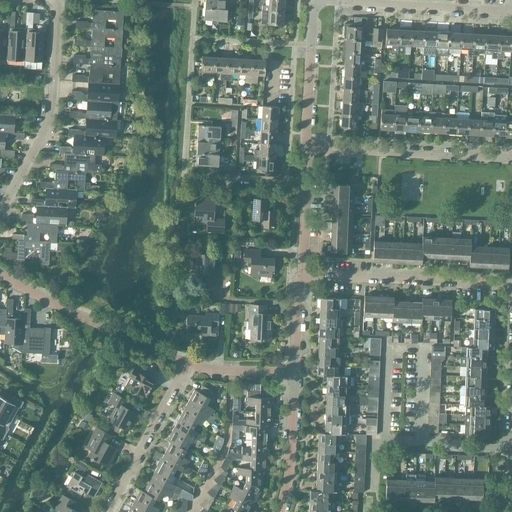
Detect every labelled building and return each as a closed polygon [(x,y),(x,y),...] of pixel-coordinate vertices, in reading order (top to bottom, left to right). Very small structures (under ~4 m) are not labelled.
[(206,0),(206,7),(228,8),(228,0),(206,0)] [(262,6),(262,11),(284,12),(284,8),(286,8),(287,6),(288,1),(286,0),(269,0),(269,6),(262,6)] [(237,1),(237,9),(245,9),(246,2),(237,1)] [(206,7),(205,20),(227,22),(228,16),(228,8),(206,7)] [(94,10),(93,24),(88,23),(89,22),(76,21),(76,28),(92,29),(123,31),(124,12),(94,10)] [(284,12),(262,11),(261,24),(283,25),(284,12)] [(346,40),(362,40),(365,41),(373,41),(373,34),(365,34),(365,35),(362,34),(363,28),(354,27),(354,24),(344,24),(344,35),(347,36),(346,40)] [(399,45),(399,54),(405,54),(411,54),(411,45),(412,30),(413,27),(404,26),(404,29),(400,29),(399,45)] [(8,31),(6,60),(24,61),(26,32),(15,31),(15,28),(8,28),(8,31)] [(399,54),(399,45),(400,29),(387,28),(386,44),(393,44),(392,53),(399,54)] [(26,32),(24,61),(43,62),(44,33),(35,33),(35,29),(32,29),(26,29),(26,32)] [(92,29),(91,42),(87,42),(87,40),(75,40),(75,46),(91,47),(122,49),(122,48),(122,44),(123,31),(92,29)] [(373,29),(373,34),(373,41),(376,41),(382,42),(383,29),(373,29)] [(0,59),(6,60),(8,31),(0,30),(0,59)] [(411,45),(424,46),(425,30),(412,30),(411,45)] [(436,47),(437,31),(425,30),(424,46),(423,54),(436,55),(436,47)] [(437,31),(436,47),(443,47),(443,53),(448,53),(449,48),(450,32),(437,31)] [(449,48),(448,53),(453,54),(454,48),(461,48),(462,33),(450,32),(449,48)] [(468,56),(473,56),(475,34),(462,33),(461,48),(469,49),(468,56)] [(479,54),(486,54),(487,34),(475,34),(473,56),(479,56),(479,54)] [(492,59),(498,59),(499,35),(487,34),(486,54),(492,55),(492,59)] [(504,51),(511,52),(511,36),(499,35),(498,59),(504,59),(504,51)] [(343,44),(343,52),(346,52),(361,53),(362,47),(364,47),(365,41),(362,40),(346,40),(346,44),(343,44)] [(74,57),(73,64),(77,64),(79,64),(90,65),(120,67),(122,49),(91,47),(90,60),(86,60),(86,56),(74,55),(74,57)] [(343,52),(342,60),(345,60),(345,64),(365,66),(365,60),(361,59),(361,53),(346,52),(343,52)] [(202,72),(201,76),(214,77),(214,73),(215,57),(203,56),(202,72)] [(215,57),(214,73),(221,73),(220,80),(226,81),(227,73),(228,58),(215,57)] [(232,74),(239,74),(240,59),(228,58),(227,73),(226,81),(232,81),(232,74)] [(245,83),(251,84),(253,59),(240,59),(239,74),(246,75),(245,83)] [(253,59),(251,84),(258,84),(258,75),(265,76),(266,60),(253,59)] [(345,64),(344,77),(360,78),(360,71),(364,71),(365,66),(345,64)] [(90,65),(89,78),(84,78),(85,76),(72,75),(72,82),(89,83),(119,85),(120,69),(120,67),(90,65)] [(397,72),(397,78),(404,78),(409,79),(410,68),(397,67),(397,72)] [(439,69),(439,80),(447,81),(447,75),(447,67),(440,67),(439,69)] [(344,77),(343,89),(359,90),(360,78),(344,77)] [(384,81),(383,92),(396,93),(396,88),(396,82),(389,81),(384,81)] [(84,95),(84,93),(82,91),(72,91),(71,94),(71,100),(87,102),(118,104),(119,85),(89,83),(88,93),(89,93),(89,95),(84,95)] [(409,89),(408,94),(421,94),(422,83),(414,83),(409,83),(409,89)] [(422,83),(421,94),(433,95),(433,94),(434,84),(422,83)] [(434,84),(433,94),(446,95),(446,91),(446,85),(439,84),(434,84)] [(343,89),(343,102),(358,103),(359,97),(367,97),(367,91),(359,90),(343,89)] [(69,118),(86,119),(117,121),(118,104),(87,102),(87,114),(82,114),(82,112),(70,111),(69,118)] [(343,102),(342,114),(357,115),(358,103),(343,102)] [(263,106),(262,119),(277,120),(278,107),(263,106)] [(406,131),(407,115),(408,106),(395,106),(394,115),(393,130),(406,131)] [(382,114),(381,130),(393,130),(394,115),(395,110),(382,109),(382,114)] [(407,115),(406,131),(418,132),(419,116),(420,112),(414,112),(407,111),(407,115)] [(468,135),(469,119),(470,112),(457,111),(457,118),(456,134),(468,135)] [(419,116),(418,132),(431,133),(432,117),(432,112),(420,112),(419,116)] [(432,117),(431,133),(443,133),(444,118),(444,114),(445,113),(432,112),(432,117)] [(481,136),(493,136),(494,114),(495,112),(489,112),(489,120),(482,120),(481,136)] [(0,113),(0,132),(5,133),(8,133),(14,133),(15,115),(0,113)] [(342,114),(341,127),(357,128),(357,121),(362,121),(362,115),(357,115),(342,114)] [(444,118),(443,133),(456,134),(457,118),(449,118),(449,114),(444,114),(444,118)] [(506,137),(506,121),(507,115),(494,114),(493,136),(506,137)] [(68,136),(74,136),(104,138),(116,139),(117,121),(86,119),(85,132),(81,131),(81,130),(69,129),(68,136)] [(262,119),(261,131),(277,132),(277,120),(262,119)] [(468,135),(481,136),(482,120),(469,119),(468,135)] [(199,125),(198,138),(220,140),(221,126),(218,126),(199,125)] [(261,131),(260,144),(276,145),(277,132),(261,131)] [(59,153),(65,153),(95,155),(103,156),(104,138),(74,136),(73,148),(59,147),(59,153)] [(198,138),(197,151),(220,153),(220,140),(198,138)] [(254,149),(254,156),(275,157),(276,145),(260,144),(260,150),(254,149)] [(0,149),(0,156),(14,157),(15,151),(4,150),(0,149)] [(220,153),(197,151),(197,165),(219,167),(220,153)] [(55,171),(86,173),(101,174),(101,173),(104,173),(104,168),(102,168),(102,165),(94,164),(95,155),(65,153),(64,166),(61,166),(61,165),(49,164),(49,171),(55,171)] [(275,157),(254,156),(253,161),(256,161),(256,169),(274,170),(275,157)] [(41,181),(40,188),(46,188),(67,190),(68,180),(78,181),(77,190),(78,190),(85,191),(85,186),(86,173),(55,171),(54,183),(52,183),(52,182),(41,181)] [(333,184),(333,194),(354,195),(355,186),(333,184)] [(31,199),(31,206),(37,206),(58,207),(59,202),(67,202),(67,208),(77,208),(78,190),(77,190),(67,190),(46,188),(45,201),(43,201),(43,200),(31,199)] [(333,194),(332,204),(354,205),(354,195),(333,194)] [(196,196),(194,215),(203,216),(203,221),(208,221),(207,231),(223,232),(224,219),(214,218),(215,197),(196,196)] [(253,198),(252,219),(262,219),(262,226),(276,227),(277,212),(267,211),(268,198),(253,198)] [(332,204),(332,214),(353,215),(354,205),(332,204)] [(21,223),(28,224),(58,225),(66,226),(67,208),(37,206),(36,219),(34,218),(34,217),(22,217),(21,223)] [(332,214),(331,223),(353,224),(353,215),(332,214)] [(331,223),(331,233),(352,234),(353,224),(331,223)] [(13,234),(12,241),(18,241),(39,242),(40,233),(50,233),(49,243),(50,243),(57,243),(58,225),(28,224),(27,236),(24,236),(24,235),(13,234)] [(460,260),(461,238),(461,233),(452,232),(452,238),(451,259),(460,260)] [(331,233),(331,242),(352,243),(352,234),(331,233)] [(422,258),(432,258),(433,237),(422,236),(422,243),(421,258),(422,258)] [(432,258),(441,259),(442,237),(433,237),(432,258)] [(441,259),(451,259),(452,238),(442,237),(441,259)] [(460,260),(469,260),(470,260),(471,246),(471,239),(461,238),(460,260)] [(49,243),(18,241),(17,253),(11,253),(11,248),(5,248),(4,259),(11,260),(11,263),(25,264),(25,258),(40,259),(39,265),(49,265),(50,243),(49,243)] [(373,262),(383,263),(384,242),(374,241),(373,262)] [(352,243),(331,242),(330,252),(351,253),(352,249),(352,243)] [(383,263),(393,263),(394,242),(384,242),(383,263)] [(393,263),(403,264),(404,243),(394,242),(393,263)] [(403,264),(412,264),(413,243),(404,243),(403,264)] [(422,265),(422,258),(421,258),(422,243),(413,243),(412,264),(422,265)] [(469,267),(479,267),(480,246),(471,246),(470,260),(469,260),(469,267)] [(479,267),(489,268),(490,247),(480,246),(479,267)] [(489,268),(498,268),(500,247),(490,247),(489,268)] [(500,247),(498,268),(509,269),(510,248),(500,247)] [(245,250),(245,261),(248,261),(247,266),(251,267),(251,275),(274,276),(275,258),(260,257),(260,250),(245,250)] [(191,254),(190,273),(201,273),(200,288),(216,289),(217,274),(215,274),(216,255),(191,254)] [(364,317),(374,317),(375,296),(365,295),(364,317)] [(374,317),(383,318),(384,296),(375,296),(374,317)] [(383,318),(392,318),(393,301),(394,301),(394,297),(384,296),(383,318)] [(321,298),(320,308),(341,309),(341,299),(321,298)] [(422,298),(422,302),(423,302),(422,320),(431,320),(432,299),(422,298)] [(442,299),(432,299),(431,320),(440,320),(442,299)] [(452,300),(442,299),(440,320),(451,321),(452,300)] [(392,322),(402,323),(403,301),(394,301),(393,301),(392,318),(392,322)] [(402,323),(412,323),(413,302),(403,301),(402,323)] [(413,302),(412,323),(422,324),(422,320),(423,302),(422,302),(413,302)] [(221,303),(220,312),(229,313),(230,304),(221,303)] [(246,322),(246,329),(254,329),(254,339),(271,340),(272,314),(266,314),(266,306),(250,305),(250,313),(252,313),(251,322),(246,322)] [(320,308),(320,318),(340,319),(341,309),(320,308)] [(475,309),(474,319),(495,320),(495,310),(475,309)] [(201,337),(217,338),(218,327),(219,314),(206,313),(206,316),(188,315),(187,332),(201,333),(201,337)] [(5,334),(5,343),(12,344),(12,348),(22,353),(24,325),(24,319),(12,318),(12,315),(6,315),(5,334)] [(320,318),(319,327),(340,328),(340,319),(320,318)] [(474,319),(474,329),(494,330),(495,320),(474,319)] [(30,325),(24,325),(22,353),(41,354),(41,355),(48,355),(49,329),(29,328),(30,325)] [(319,327),(319,337),(339,338),(340,328),(319,327)] [(474,329),(474,339),(494,339),(494,330),(474,329)] [(319,337),(318,347),(339,347),(339,338),(319,337)] [(370,339),(370,349),(381,349),(381,339),(370,339)] [(468,344),(468,347),(473,348),(487,349),(494,349),(494,344),(494,339),(474,339),(473,344),(468,344)] [(431,346),(431,356),(442,356),(444,356),(444,347),(442,347),(431,346)] [(318,356),(338,357),(344,357),(345,348),(339,347),(318,347),(318,356)] [(467,347),(467,357),(487,358),(487,349),(473,348),(467,347)] [(118,352),(116,357),(131,366),(134,361),(118,352)] [(48,355),(48,363),(56,363),(57,356),(48,355)] [(318,356),(318,366),(338,367),(338,357),(318,356)] [(431,356),(431,365),(441,366),(441,361),(444,359),(444,356),(442,356),(431,356)] [(461,357),(460,367),(466,367),(486,368),(487,358),(467,357),(461,357)] [(431,365),(430,375),(441,375),(441,366),(431,365)] [(130,376),(125,385),(130,388),(130,389),(130,390),(130,391),(131,392),(131,393),(132,394),(133,395),(134,395),(135,395),(136,394),(138,393),(145,397),(148,391),(149,391),(150,390),(149,389),(151,387),(154,388),(155,385),(156,383),(143,377),(146,371),(137,366),(135,369),(134,368),(132,368),(131,369),(130,369),(130,370),(129,372),(129,373),(129,374),(130,375),(130,376)] [(317,375),(327,376),(338,376),(344,376),(344,367),(338,367),(318,366),(317,375)] [(466,376),(486,377),(486,368),(466,367),(466,376)] [(369,368),(368,377),(379,378),(380,368),(369,368)] [(430,378),(430,385),(440,385),(441,378),(441,375),(430,375),(430,378)] [(327,385),(347,386),(350,386),(350,376),(344,376),(338,376),(327,376),(327,385)] [(466,376),(465,386),(486,387),(486,377),(466,376)] [(368,377),(368,387),(379,388),(379,378),(368,377)] [(327,385),(326,395),(347,396),(347,386),(327,385)] [(430,391),(429,394),(440,395),(440,392),(440,385),(430,385),(430,391)] [(195,390),(188,403),(210,415),(214,409),(206,405),(214,392),(202,386),(199,392),(195,390)] [(465,386),(465,396),(485,397),(486,387),(465,386)] [(368,387),(367,397),(378,397),(379,388),(368,387)] [(256,404),(255,412),(273,413),(274,398),(260,398),(261,390),(248,390),(247,404),(256,404)] [(109,421),(128,431),(133,423),(135,423),(139,415),(124,407),(128,401),(114,393),(109,402),(117,406),(109,421)] [(429,397),(429,403),(440,404),(440,398),(440,395),(429,394),(429,397)] [(326,395),(326,404),(346,405),(347,396),(326,395)] [(0,396),(0,409),(14,417),(19,407),(20,408),(24,402),(13,396),(10,402),(0,396)] [(466,406),(471,406),(485,406),(485,397),(465,396),(465,406),(466,406)] [(367,397),(367,406),(378,407),(378,397),(367,397)] [(188,403),(181,415),(196,424),(200,417),(207,421),(210,415),(188,403)] [(429,403),(429,414),(439,414),(440,404),(429,403)] [(326,404),(325,414),(349,415),(349,405),(346,405),(326,404)] [(466,406),(465,415),(470,415),(491,416),(491,406),(485,406),(471,406),(466,406)] [(0,409),(0,430),(6,434),(9,428),(8,427),(14,417),(0,409)] [(86,412),(82,419),(89,423),(93,416),(86,412)] [(247,419),(246,426),(270,426),(269,427),(273,427),(273,413),(255,412),(255,420),(247,419)] [(325,414),(325,424),(348,425),(349,415),(325,414)] [(429,414),(428,423),(439,424),(439,414),(429,414)] [(181,415),(174,428),(197,440),(201,442),(203,443),(206,438),(200,434),(193,430),(196,424),(181,415)] [(464,415),(464,425),(490,426),(491,416),(470,415),(465,415),(464,415)] [(82,421),(79,426),(86,430),(89,425),(82,421)] [(439,424),(428,423),(428,433),(438,433),(439,424)] [(325,424),(325,433),(339,434),(342,434),(345,434),(348,434),(348,425),(325,424)] [(366,425),(366,432),(366,435),(368,436),(369,436),(377,436),(377,434),(377,433),(377,426),(366,425)] [(490,426),(464,425),(463,434),(490,436),(490,426)] [(251,433),(251,440),(269,441),(269,427),(270,426),(246,426),(243,426),(243,431),(243,432),(251,433)] [(112,436),(96,427),(92,435),(91,435),(85,447),(92,450),(89,456),(108,467),(115,455),(112,453),(114,448),(108,444),(112,436)] [(171,433),(167,440),(170,442),(183,449),(187,442),(194,446),(198,448),(201,442),(197,440),(174,428),(171,433)] [(318,443),(338,444),(342,444),(342,434),(339,434),(325,433),(319,433),(318,443)] [(356,435),(355,444),(366,445),(366,435),(356,435)] [(243,448),(242,454),(268,455),(269,441),(251,440),(251,448),(243,448)] [(170,442),(164,455),(187,467),(190,461),(183,457),(187,451),(183,449),(170,442)] [(318,443),(318,452),(338,453),(338,444),(318,443)] [(355,444),(355,454),(365,454),(366,445),(355,444)] [(318,452),(317,462),(338,463),(338,457),(341,457),(341,453),(338,453),(318,452)] [(250,461),(250,469),(264,469),(264,470),(268,470),(268,455),(242,454),(242,461),(250,461)] [(355,454),(355,464),(365,464),(365,454),(355,454)] [(164,455),(157,467),(173,476),(177,469),(184,473),(187,474),(188,474),(191,469),(187,467),(164,455)] [(221,467),(224,471),(226,472),(233,460),(227,456),(221,467)] [(73,465),(85,472),(88,466),(77,459),(73,465)] [(197,473),(201,475),(206,475),(208,462),(204,460),(197,473)] [(317,462),(317,472),(340,473),(340,468),(337,468),(338,463),(317,462)] [(355,464),(354,473),(364,474),(365,464),(355,464)] [(157,467),(150,479),(173,492),(179,495),(182,489),(176,486),(172,484),(176,477),(173,476),(157,467)] [(246,475),(246,483),(263,488),(264,470),(264,469),(250,469),(238,468),(238,475),(246,475)] [(214,479),(217,483),(221,485),(228,473),(226,472),(224,471),(214,479)] [(75,472),(66,487),(81,495),(83,491),(94,497),(102,482),(87,474),(85,478),(75,472)] [(317,472),(316,481),(337,482),(337,476),(340,476),(340,473),(317,472)] [(354,473),(354,483),(364,483),(364,474),(354,473)] [(425,502),(426,481),(426,474),(406,474),(406,480),(405,501),(425,502)] [(435,477),(434,481),(435,481),(434,499),(444,499),(445,477),(435,477)] [(454,478),(445,477),(444,499),(453,499),(454,478)] [(463,478),(454,478),(453,499),(463,500),(463,478)] [(473,479),(463,478),(463,500),(472,500),(473,479)] [(150,479),(144,492),(156,498),(155,499),(159,501),(163,494),(170,498),(173,492),(150,479)] [(385,501),(395,501),(396,479),(386,479),(385,501)] [(395,501),(405,501),(406,480),(396,479),(395,501)] [(483,479),(473,479),(472,500),(482,500),(483,479)] [(316,481),(316,491),(330,492),(337,492),(337,482),(316,481)] [(426,481),(425,502),(434,503),(434,499),(435,481),(434,481),(426,481)] [(207,491),(211,496),(215,498),(221,485),(217,483),(207,491)] [(235,486),(232,491),(255,504),(263,488),(246,483),(242,489),(235,486)] [(354,483),(353,493),(358,493),(364,493),(364,490),(364,483),(354,483)] [(140,490),(133,503),(150,511),(157,511),(159,509),(152,505),(155,499),(156,498),(144,492),(140,490)] [(232,508),(236,510),(239,511),(250,511),(255,504),(232,491),(229,497),(236,501),(232,508)] [(310,491),(310,500),(336,501),(337,492),(330,492),(316,491),(310,491)] [(77,503),(61,494),(57,501),(59,502),(53,511),(77,511),(73,510),(77,503)] [(200,504),(204,508),(208,510),(215,498),(211,496),(200,504)] [(183,498),(177,510),(180,511),(186,511),(187,500),(183,498)] [(309,510),(329,511),(336,511),(336,501),(310,500),(309,510)] [(150,511),(133,503),(127,511),(150,511)]
